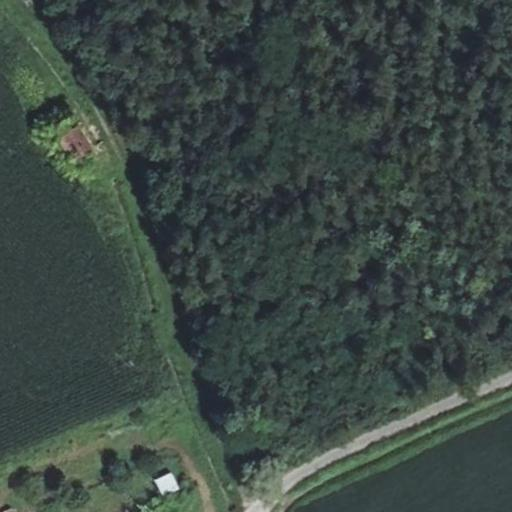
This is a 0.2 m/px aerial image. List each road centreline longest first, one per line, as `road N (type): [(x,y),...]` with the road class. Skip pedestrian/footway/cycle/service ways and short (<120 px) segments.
road 1 (track): [(244,511),(121,161),(94,102),(16,0)]
road 2 (unclassified): [(257,511),(274,490),(344,449),(511,378)]
